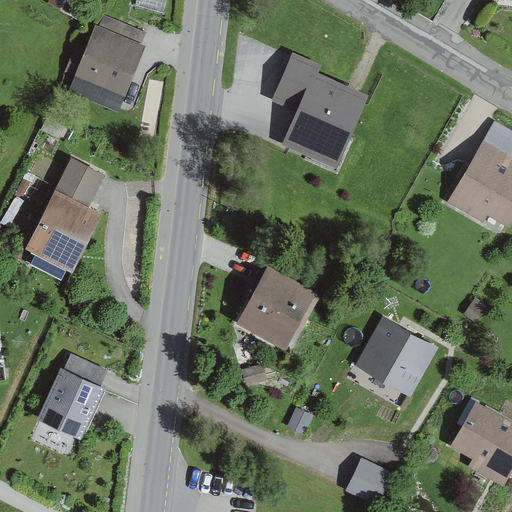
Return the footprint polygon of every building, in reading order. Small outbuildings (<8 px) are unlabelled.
[(54,0),(54,2),(81,13),(85,0),(54,0)] [(129,113),(153,45),(101,27),(77,95),(129,113)] [(377,92),(297,55),(260,134),(340,171),(377,92)] [(511,223),(511,165),(481,148),(450,200),(507,233),(511,223)] [(72,161),(38,250),(91,271),(126,182),(72,161)] [(242,330),(293,358),(329,293),(279,265),(242,330)] [(359,372),(410,400),(440,346),(389,318),(359,372)] [(92,441),(113,388),(68,369),(46,423),(92,441)] [(452,448),(509,482),(511,477),(511,417),(482,399),(452,448)] [(347,493),(372,505),(388,471),(363,459),(347,493)] [(199,469),(197,496),(227,498),(229,472),(199,469)]
